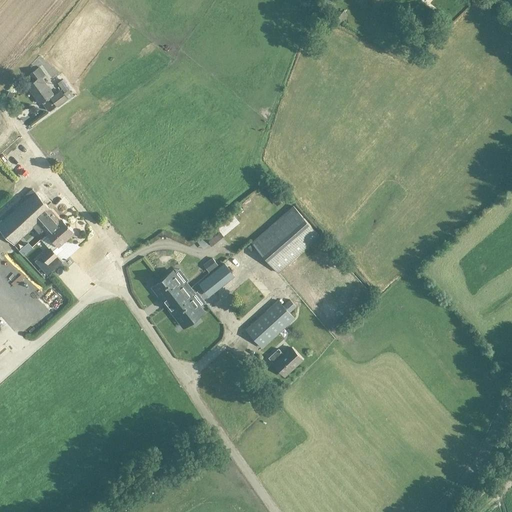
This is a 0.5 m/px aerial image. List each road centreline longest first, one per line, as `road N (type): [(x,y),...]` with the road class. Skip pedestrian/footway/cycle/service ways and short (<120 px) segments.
road 1 (unclassified): [(275,511),(138,316),(119,259),(0,102)]
road 2 (unknown): [(123,275),(100,285),(32,345),(0,357)]
road 3 (tertiary): [(437,511),(488,445),(511,394)]
